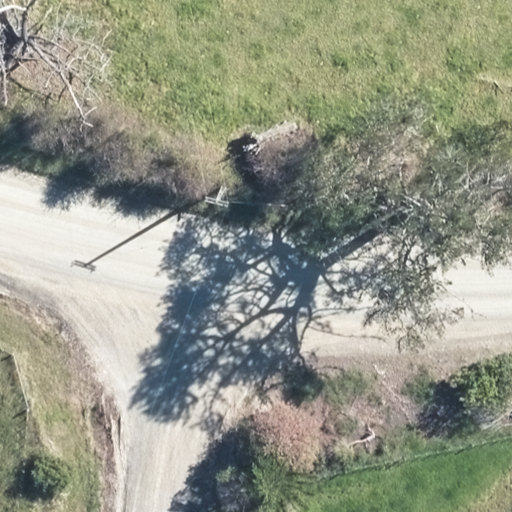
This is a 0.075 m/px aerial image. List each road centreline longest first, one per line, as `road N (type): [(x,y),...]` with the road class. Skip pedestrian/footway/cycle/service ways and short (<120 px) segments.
road 1 (unclassified): [(511,291),(403,292),(213,272)]
road 2 (unclassified): [(213,272),(164,511)]
road 3 (unclassified): [(213,272),(0,214)]
